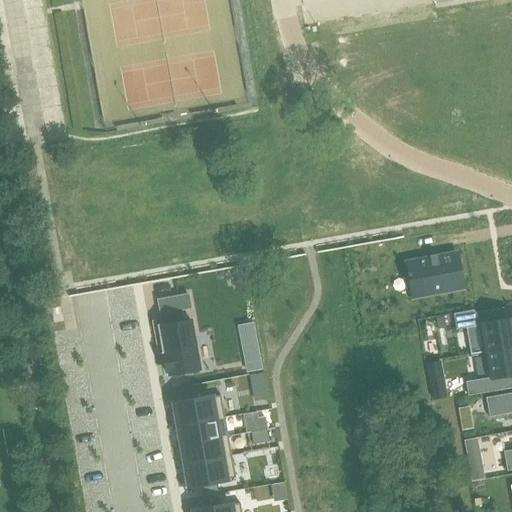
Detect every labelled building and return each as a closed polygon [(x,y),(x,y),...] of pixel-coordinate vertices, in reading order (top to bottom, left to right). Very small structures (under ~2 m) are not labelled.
[(178,224),(180,240),(196,238),(194,222),(178,224)] [(428,258),(405,262),(407,272),(406,272),(406,276),(408,276),(412,297),(461,288),(455,253),(436,256),(436,254),(434,254),(434,257),(430,258),(430,255),(428,255),(428,258)] [(171,324),(159,326),(164,354),(162,354),(165,372),(167,372),(168,375),(199,369),(190,320),(183,321),(181,310),(190,308),(187,294),(164,298),(166,312),(169,312),(171,324)] [(473,309),(453,313),(455,329),(479,325),(484,351),(511,346),(511,317),(504,319),(502,307),(473,312),(473,309)] [(434,316),(436,327),(444,326),(443,315),(434,316)] [(488,377),(465,381),(467,395),(511,387),(511,346),(484,351),(488,377)] [(259,357),(245,360),(247,371),(261,368),(259,357)] [(446,396),(444,384),(429,387),(431,398),(446,396)] [(194,388),(182,390),(184,402),(196,399),(194,388)] [(511,392),(485,397),(488,417),(511,412),(511,392)] [(184,402),(173,404),(177,426),(224,417),(220,395),(196,399),(184,402)] [(224,417),(177,426),(180,445),(227,436),(224,417)] [(258,419),(248,420),(250,432),(266,429),(268,429),(266,417),(258,419)] [(266,429),(250,432),(252,444),(268,441),(266,429)] [(227,436),(180,445),(184,464),(231,455),(227,436)] [(511,449),(503,451),(506,471),(511,469),(511,449)] [(231,455),(184,464),(188,486),(199,484),(215,481),(235,477),(231,455)] [(483,479),(480,460),(467,462),(470,481),(483,479)] [(215,481),(199,484),(201,496),(217,494),(215,481)] [(217,494),(201,496),(204,509),(220,506),(217,494)] [(204,509),(192,511),(240,511),(239,503),(220,506),(204,509)]
